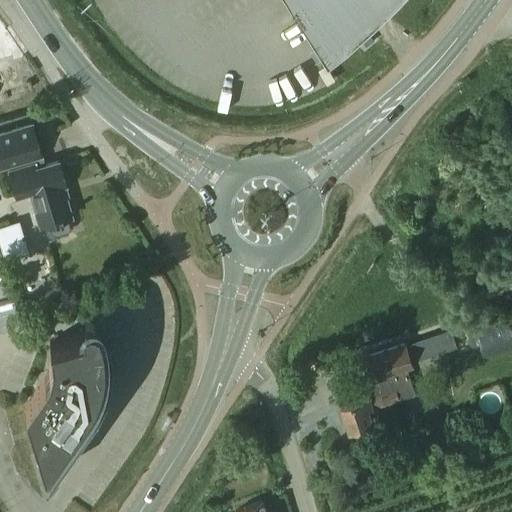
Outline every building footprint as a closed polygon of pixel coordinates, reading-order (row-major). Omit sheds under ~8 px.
[(291,0),(327,56),(330,53),(328,50),(346,36),(361,23),(377,9),(385,0),(291,0)] [(32,123),(0,132),(0,165),(9,163),(11,168),(10,169),(17,192),(30,188),(41,224),(45,223),(48,233),(53,235),(69,231),(71,226),(68,216),(71,215),(62,185),(65,184),(58,159),(43,164),(40,153),(41,153),(32,123)] [(456,220),(465,202),(473,206),(484,184),(447,166),(428,206),(456,220)] [(0,224),(0,249),(20,244),(13,221),(0,224)] [(112,350),(111,337),(111,335),(102,336),(100,326),(98,322),(94,320),(89,319),(85,322),(83,326),(83,330),(50,341),(51,344),(52,355),(52,358),(49,369),(45,377),(25,405),(48,477),(94,413),(101,401),(106,389),(110,376),(112,363),(112,350)] [(405,343),(382,350),(361,357),(369,378),(364,380),(368,394),(367,395),(367,397),(340,405),(349,432),(373,424),(369,409),(400,399),(399,397),(414,393),(406,367),(412,365),(405,343)] [(172,416),(167,413),(160,427),(166,429),(172,416)] [(405,448),(398,423),(381,428),(389,453),(405,448)] [(266,511),(263,501),(238,510),(238,511),(266,511)]
